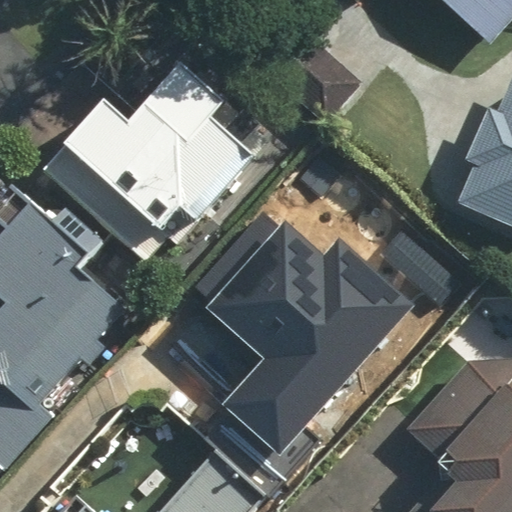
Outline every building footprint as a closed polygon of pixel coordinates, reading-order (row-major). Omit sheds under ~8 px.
[(511,0),(452,0),(499,43),(511,27),(511,0)] [(57,171),(157,260),(171,245),(180,253),(282,140),(172,42),(57,171)] [(511,92),(463,211),(511,231),(511,92)] [(0,490),(1,489),(0,487),(0,454),(18,471),(67,417),(54,405),(92,363),(105,375),(133,344),(120,333),(145,306),(110,274),(129,254),(99,227),(89,238),(33,187),(0,223),(0,490)] [(292,509),(364,430),(353,420),(421,346),(431,356),(469,315),(405,257),(379,286),(347,258),(343,263),(298,222),(268,255),(258,245),(226,280),(224,282),(223,284),(222,287),(221,289),(221,292),(220,294),(220,297),(219,299),(219,302),(220,304),(220,307),(220,309),(221,312),(222,314),(223,317),(224,319),(225,321),(226,323),(228,325),(230,327),(231,329),(233,331),(235,332),(238,333),(240,335),(242,336),(244,337),(247,337),(249,338),(252,339),(254,339),(257,339),(259,339),(262,339),(264,338),(298,369),(225,448),(226,449),(280,498),(292,509)] [(511,511),(511,334),(417,428),(457,469),(413,511),(511,511)] [(267,511),(280,498),(226,449),(168,511),(113,511),(105,505),(98,511),(267,511)]
